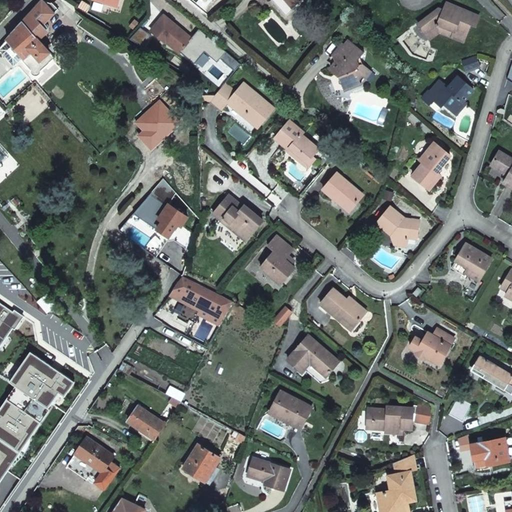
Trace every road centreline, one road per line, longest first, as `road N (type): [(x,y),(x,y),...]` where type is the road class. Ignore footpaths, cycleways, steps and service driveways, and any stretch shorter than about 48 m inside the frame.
road 1 (residential): [(5,511),(144,314)]
road 2 (residential): [(453,212),(391,293),(281,211)]
road 3 (residential): [(511,51),(453,212)]
road 4 (unknown): [(0,284),(81,341),(104,372)]
